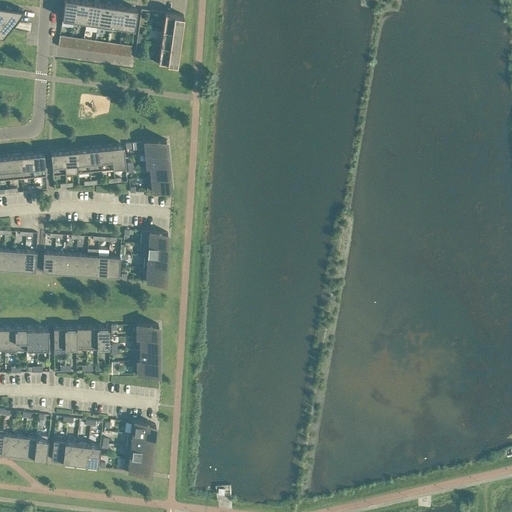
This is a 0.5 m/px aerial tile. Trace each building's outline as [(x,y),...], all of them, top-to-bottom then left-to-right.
[(64,0),(62,17),(74,19),(76,0),(64,0)] [(85,0),(76,0),(74,19),(86,21),(89,1),(85,0)] [(89,1),(86,21),(97,22),(98,22),(101,2),(89,1)] [(101,2),(98,22),(97,22),(97,27),(110,29),(110,24),(113,4),(101,2)] [(113,4),(110,24),(122,26),(124,6),(113,4)] [(0,39),(0,40),(8,30),(9,29),(15,21),(15,20),(24,9),(11,7),(0,5),(0,39)] [(124,6),(122,26),(134,27),(137,7),(124,6)] [(183,19),(181,19),(181,15),(183,15),(183,14),(165,11),(163,28),(179,31),(181,31),(183,19)] [(179,34),(179,31),(163,28),(160,44),(177,46),(179,47),(180,35),(179,34)] [(176,50),(177,46),(160,44),(160,49),(155,48),(154,59),(176,63),(178,51),(176,50)] [(167,152),(166,138),(142,141),(143,154),(145,154),(167,152)] [(123,145),(111,146),(113,165),(125,164),(124,147),(123,145)] [(113,165),(111,146),(99,147),(101,167),(113,165)] [(101,167),(99,147),(87,148),(89,168),(101,167)] [(90,171),(89,168),(87,148),(75,149),(77,169),(77,173),(90,171)] [(77,169),(75,149),(63,150),(65,170),(77,169)] [(65,170),(63,150),(51,152),(51,154),(53,171),(65,170)] [(44,152),(31,154),(33,173),(46,172),(44,155),(44,152)] [(168,163),(167,152),(145,154),(147,165),(168,163)] [(33,173),(31,154),(19,155),(21,174),(33,173)] [(21,174),(19,155),(7,156),(9,176),(21,174)] [(0,176),(9,176),(7,156),(0,156),(0,176)] [(169,174),(168,163),(147,165),(148,176),(169,174)] [(170,187),(169,174),(148,176),(145,176),(147,190),(170,187)] [(167,244),(167,231),(141,230),(140,242),(167,244)] [(166,257),(167,244),(140,242),(140,255),(144,255),(166,257)] [(13,269),(15,249),(4,248),(2,268),(13,269)] [(24,269),(25,249),(15,249),(13,269),(24,269)] [(36,250),(25,249),(24,269),(35,270),(36,250)] [(53,271),(54,251),(43,250),(42,270),(53,271)] [(64,272),(65,252),(54,251),(53,271),(64,272)] [(75,273),(76,253),(65,252),(64,272),(75,273)] [(86,273),(87,253),(76,253),(75,273),(86,273)] [(97,274),(98,254),(87,253),(86,273),(97,274)] [(108,275),(109,255),(98,254),(97,274),(108,275)] [(120,255),(109,255),(108,275),(119,275),(120,255)] [(165,268),(166,257),(144,255),(144,267),(165,268)] [(164,280),(165,268),(144,267),(143,279),(164,280)] [(158,335),(158,323),(137,323),(137,335),(158,335)] [(65,346),(64,326),(53,326),(54,346),(65,346)] [(76,346),(75,326),(64,326),(65,346),(76,346)] [(87,346),(87,326),(75,326),(76,346),(87,346)] [(98,346),(98,326),(87,326),(87,346),(98,346)] [(109,326),(98,326),(98,346),(109,346),(109,326)] [(15,347),(15,327),(4,327),(4,347),(15,347)] [(26,347),(26,327),(15,327),(15,347),(26,347)] [(36,327),(26,327),(26,347),(27,350),(36,350),(36,327)] [(48,327),(36,327),(36,350),(49,350),(48,327)] [(158,347),(158,335),(137,335),(132,335),(132,347),(158,347)] [(159,359),(158,347),(132,347),(132,360),(159,359)] [(159,372),(159,359),(132,360),(133,373),(159,372)] [(155,423),(132,420),(130,432),(154,435),(155,423)] [(11,453),(14,434),(3,432),(0,452),(11,453)] [(154,435),(130,432),(128,432),(126,444),(152,447),(154,435)] [(46,457),(48,434),(36,433),(35,436),(33,456),(46,457)] [(22,455),(24,435),(14,434),(11,453),(22,455)] [(33,456),(35,436),(24,435),(22,455),(33,456)] [(64,460),(66,440),(66,436),(54,435),(51,458),(64,460)] [(74,461),(77,441),(66,440),(64,460),(74,461)] [(86,462),(88,442),(77,441),(74,461),(86,462)] [(100,444),(88,442),(86,462),(97,464),(100,444)] [(151,460),(152,447),(126,444),(125,457),(151,460)] [(149,472),(151,460),(125,457),(124,469),(149,472)]
